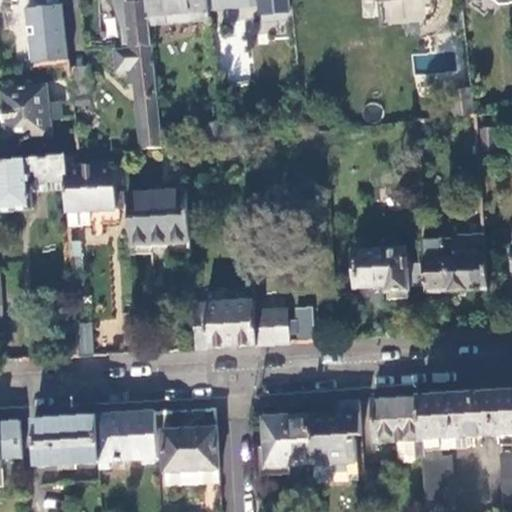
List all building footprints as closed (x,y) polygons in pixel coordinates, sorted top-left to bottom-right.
[(112,0),(122,29),(125,50),(117,50),(119,73),(129,72),(131,86),(137,85),(139,99),(144,150),(164,148),(159,97),(160,97),(153,27),(149,0),(112,0)] [(212,20),(209,0),(149,0),(153,27),(212,20)] [(35,66),(71,62),(65,9),(44,11),(29,13),(35,66)] [(255,40),(254,18),(239,19),(239,9),(220,10),(223,42),(255,40)] [(73,70),(76,97),(92,95),(89,68),(73,70)] [(1,92),(7,144),(55,139),(52,117),(57,116),(56,105),(51,106),(49,87),(1,92)] [(454,93),(457,119),(477,116),(474,91),(454,93)] [(226,142),(223,122),(210,123),(212,143),(226,142)] [(418,123),(419,141),(435,140),(434,122),(418,123)] [(484,131),(486,154),(498,154),(496,130),(484,131)] [(0,194),(2,213),(37,209),(36,194),(35,184),(69,181),(69,170),(68,157),(0,164),(0,194)] [(70,191),(71,215),(92,214),(118,213),(117,202),(123,202),(123,196),(117,196),(116,167),(69,170),(69,181),(70,191)] [(35,184),(36,194),(70,191),(69,181),(35,184)] [(190,189),(129,195),(132,245),(156,244),(156,241),(168,240),(168,243),(192,241),(190,189)] [(72,227),(93,226),(92,214),(71,215),(72,227)] [(475,215),(453,216),(454,236),(443,237),(444,239),(425,240),(428,293),(489,290),(486,234),(476,235),(475,215)] [(65,240),(69,270),(84,268),(80,238),(65,240)] [(411,290),(409,250),(358,252),(360,287),(388,286),(389,300),(410,299),(410,290),(411,290)] [(256,312),(255,302),(195,305),(198,351),(229,349),(259,347),(256,312)] [(287,310),(256,312),(259,347),(289,345),(287,310)] [(136,314),(123,315),(125,349),(138,348),(136,314)] [(92,328),(78,328),(80,358),(94,357),(92,328)] [(510,511),(511,511),(511,390),(485,392),(422,395),(426,456),(424,456),(427,511),(456,511),(452,455),(442,456),(442,448),(441,439),(455,438),(456,448),(468,447),(471,444),(471,437),(511,434),(511,451),(502,452),(506,511),(510,511)] [(415,457),(424,456),(426,456),(422,395),(392,397),(373,399),(376,443),(399,442),(399,458),(404,462),(411,462),(415,457)] [(363,435),(360,400),(340,401),(340,413),(310,415),(313,461),(314,472),(334,471),(334,482),(359,480),(356,436),(363,435)] [(158,459),(156,413),(123,415),(96,416),(99,463),(99,469),(109,469),(109,462),(158,459)] [(266,463),(313,461),(310,415),(263,418),(266,463)] [(99,463),(96,416),(66,418),(31,420),(35,467),(99,463)] [(0,454),(21,453),(19,421),(0,422),(0,469),(0,470),(0,469),(0,454)] [(163,432),(165,474),(183,472),(219,470),(217,429),(163,432)] [(442,448),(456,448),(455,438),(441,439),(442,448)] [(365,470),(366,498),(381,497),(379,468),(365,470)] [(183,472),(183,486),(220,484),(219,470),(183,472)] [(165,474),(159,474),(160,488),(183,486),(183,472),(165,474)]
